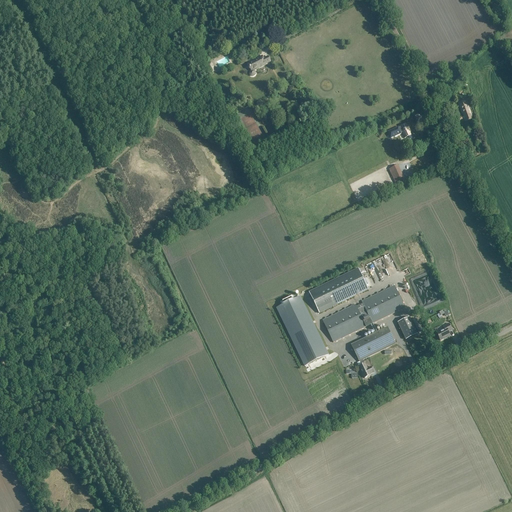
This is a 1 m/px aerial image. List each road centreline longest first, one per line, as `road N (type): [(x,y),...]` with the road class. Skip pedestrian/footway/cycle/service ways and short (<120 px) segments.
road 1 (unclassified): [(188,511),(511,328)]
road 2 (unclassified): [(511,258),(460,158),(440,136),(378,0)]
